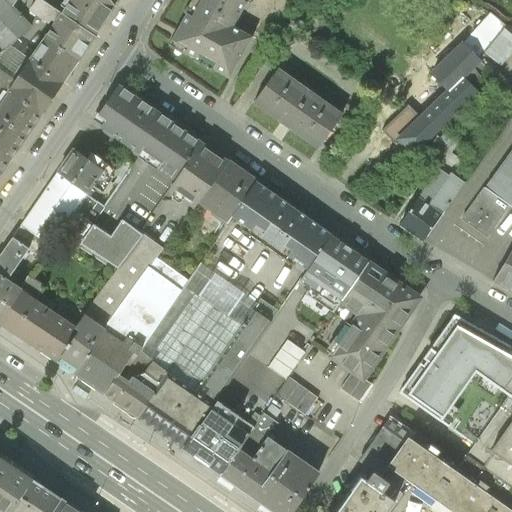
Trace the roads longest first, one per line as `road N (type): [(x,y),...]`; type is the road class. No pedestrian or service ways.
road 1 (residential): [(113,51),(442,282)]
road 2 (residential): [(442,282),(379,401),(308,507)]
road 3 (primary): [(0,385),(183,511)]
road 4 (residential): [(0,218),(113,51)]
